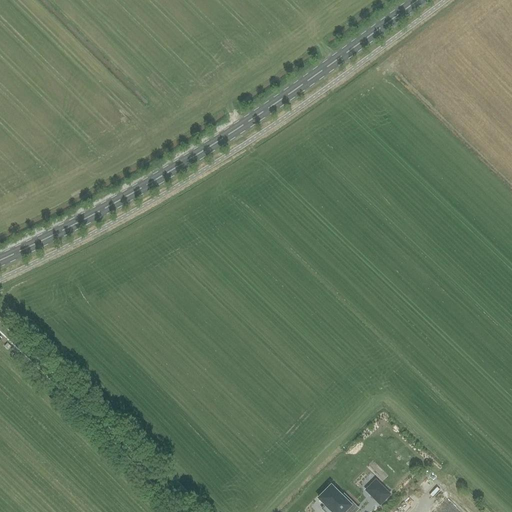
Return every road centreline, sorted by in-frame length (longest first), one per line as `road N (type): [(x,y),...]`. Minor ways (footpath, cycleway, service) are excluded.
road 1 (primary): [(0,259),(92,216),(255,119),(418,0)]
road 2 (unclassified): [(190,511),(121,431),(0,315)]
